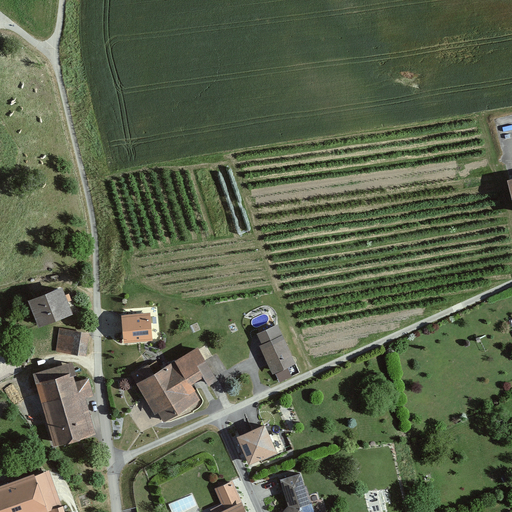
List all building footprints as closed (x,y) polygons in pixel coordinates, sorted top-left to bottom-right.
[(35,326),(71,311),(60,286),(24,300),(35,326)] [(150,314),(121,316),(124,342),(152,340),(150,314)] [(271,374),(294,363),(275,324),(253,335),(271,374)] [(87,355),(91,332),(59,327),(55,350),(87,355)] [(158,424),(202,399),(192,382),(200,377),(205,385),(216,378),(196,346),(133,381),(158,424)] [(76,368),(33,381),(54,450),(96,437),(85,399),(95,396),(89,376),(79,380),(76,368)] [(247,465),(275,452),(262,422),(233,436),(247,465)] [(0,511),(46,511),(32,472),(0,483),(0,511)] [(301,511),(297,508),(309,504),(298,473),(278,480),(287,506),(282,511),(301,511)] [(221,509),(215,511),(247,511),(233,481),(213,491),(221,509)]
